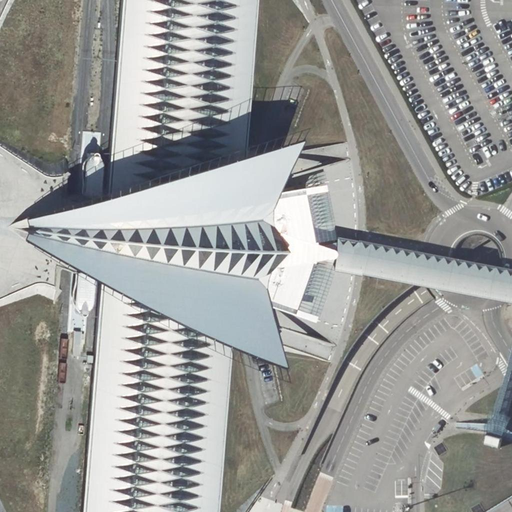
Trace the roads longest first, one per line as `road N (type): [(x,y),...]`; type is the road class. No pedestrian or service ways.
road 1 (tertiary): [(286,511),(368,338),(414,297),(511,237)]
road 2 (unclassified): [(313,511),(374,372),(398,338),(458,299)]
road 3 (tertiary): [(460,220),(433,191),(327,0)]
